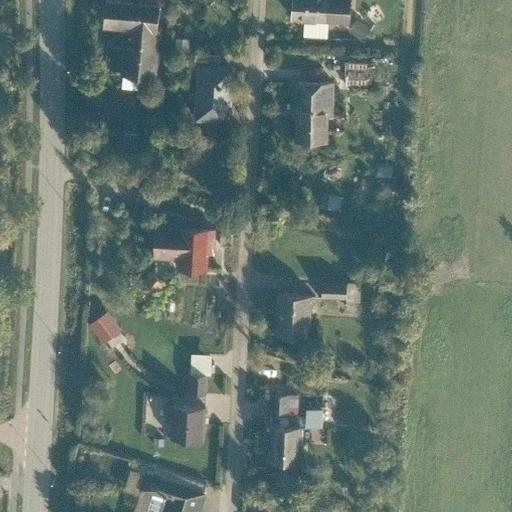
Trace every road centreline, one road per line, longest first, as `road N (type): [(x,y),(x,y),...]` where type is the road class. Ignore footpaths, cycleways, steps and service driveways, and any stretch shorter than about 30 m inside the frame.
road 1 (residential): [(230,511),(259,0)]
road 2 (secondary): [(51,0),(50,241),(35,511)]
